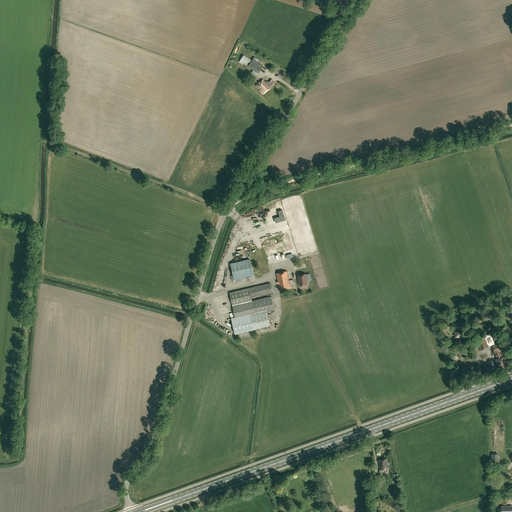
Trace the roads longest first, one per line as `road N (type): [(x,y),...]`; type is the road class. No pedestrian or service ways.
road 1 (unclassified): [(130,511),(124,488),(145,462),(229,209),(358,0)]
road 2 (primary): [(140,511),(511,380)]
road 3 (track): [(233,202),(511,126)]
